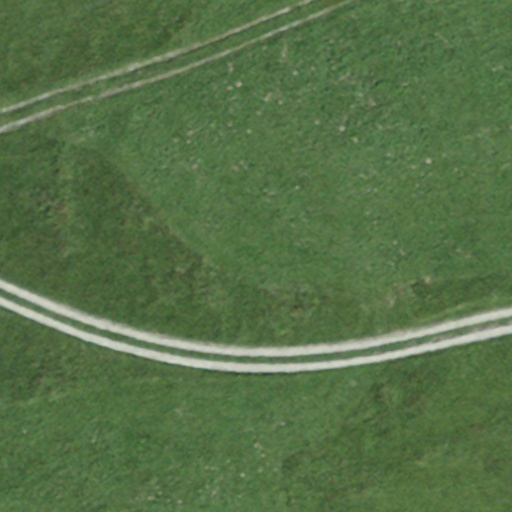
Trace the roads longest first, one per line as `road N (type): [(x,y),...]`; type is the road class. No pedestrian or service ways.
road 1 (track): [(511,319),(360,354),(218,359),(148,347),(0,293)]
road 2 (track): [(335,0),(0,123)]
